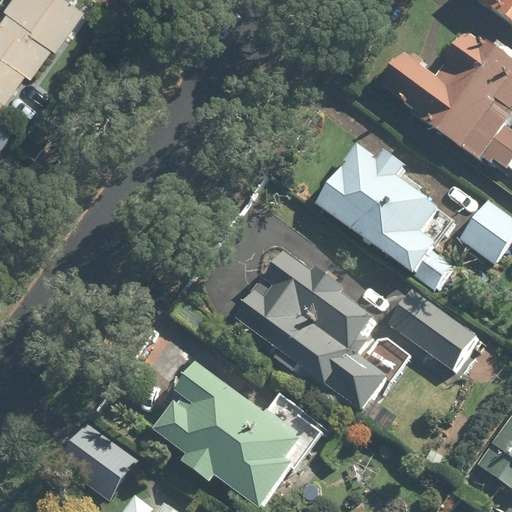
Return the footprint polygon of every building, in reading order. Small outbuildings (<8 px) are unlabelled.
[(67,0),(3,0),(0,5),(0,96),(6,101),(26,73),(31,77),(53,48),(59,52),(87,14),(67,0)] [(511,0),(474,0),(475,0),(511,25),(511,0)] [(403,59),(388,77),(394,81),(389,89),(423,113),(419,118),(485,164),(495,165),(501,170),(505,165),(511,169),(511,46),(508,44),(505,48),(476,27),(454,58),(457,61),(446,77),(415,56),(408,64),(403,59)] [(0,158),(5,151),(0,148),(16,126),(0,114),(0,158)] [(435,194),(414,178),(420,170),(394,151),(386,162),(367,147),(324,206),(441,291),(458,267),(441,254),(466,220),(433,196),(435,194)] [(511,254),(511,213),(495,200),(466,240),(503,267),(511,254)] [(379,332),(388,319),(353,296),(358,288),(324,266),(321,271),(291,251),(242,317),(288,351),(281,361),(301,375),(308,366),(371,413),(382,397),(394,382),(398,385),(410,368),(406,365),(412,357),(379,332)] [(490,337),(413,289),(387,331),(464,379),(490,337)] [(266,511),(275,511),(333,427),(282,393),(273,406),(204,360),(159,427),(196,452),(189,463),(222,486),(224,484),(266,511)] [(434,409),(450,385),(436,376),(420,399),(434,409)] [(402,417),(382,403),(369,421),(390,435),(402,417)] [(511,423),(481,468),(511,487),(511,423)] [(144,463),(91,424),(63,463),(116,501),(144,463)] [(167,511),(140,492),(126,511),(167,511)]
